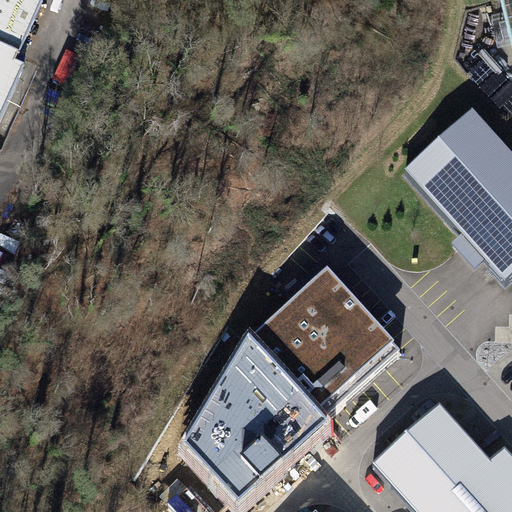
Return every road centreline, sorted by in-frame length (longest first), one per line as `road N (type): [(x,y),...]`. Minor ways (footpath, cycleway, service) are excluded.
road 1 (residential): [(367,511),(331,472),(455,359)]
road 2 (residential): [(362,257),(455,359)]
